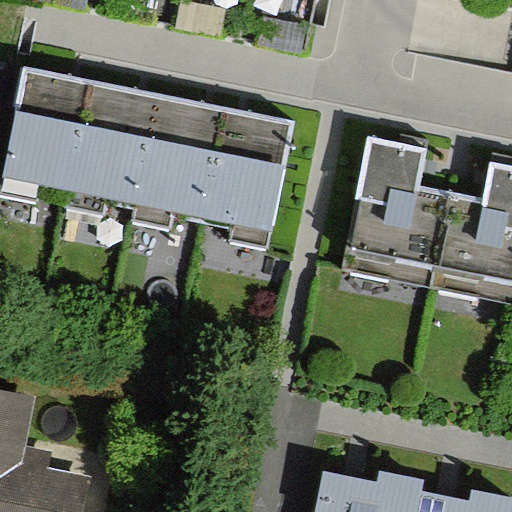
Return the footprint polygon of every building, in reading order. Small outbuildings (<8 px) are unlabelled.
[(97,82),(28,67),(0,195),(41,202),(44,190),(72,196),(97,82)] [(162,94),(97,82),(72,196),(70,208),(108,217),(110,204),(139,210),(162,94)] [(229,108),(162,94),(139,210),(136,221),(174,230),(177,217),(205,223),(229,108)] [(297,121),(229,108),(205,223),(234,227),(231,241),(272,249),(297,121)] [(401,143),(372,137),(344,270),(394,281),(398,262),(439,270),(454,193),(423,186),(431,140),(404,134),(401,143)] [(486,199),(454,193),(439,270),(435,289),(482,298),(486,279),(511,284),(511,155),(495,153),(486,199)] [(29,403),(0,397),(0,511),(80,511),(86,481),(16,467),(29,403)] [(379,485),(326,474),(318,511),(417,511),(422,493),(424,482),(382,474),(379,485)] [(472,504),(422,493),(417,511),(511,511),(511,499),(474,492),(472,504)]
